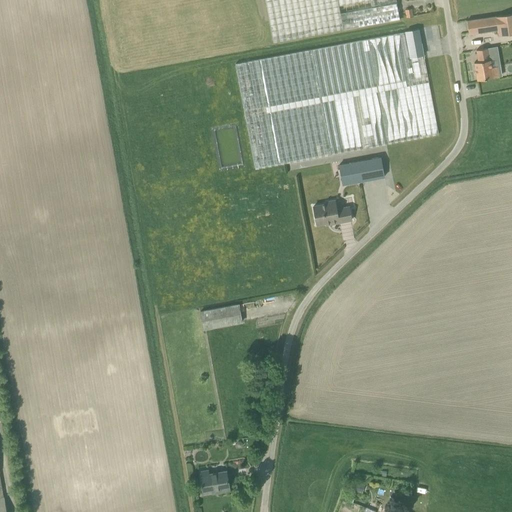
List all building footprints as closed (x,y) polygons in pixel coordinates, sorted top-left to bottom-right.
[(264,0),(273,43),(399,20),(395,0),(264,0)] [(406,18),(413,17),(412,9),(405,10),(406,18)] [(497,30),(498,36),(511,34),(511,14),(466,21),(468,34),(497,30)] [(438,134),(418,29),(235,64),(255,168),(438,134)] [(489,60),(487,48),(476,50),(478,62),(474,63),(477,80),(500,76),(498,66),(491,67),(490,60),(489,60)] [(380,157),(339,165),(342,185),(384,177),(380,157)] [(334,200),(325,202),(325,203),(312,205),(316,225),(325,223),(326,225),(351,220),(349,208),(336,210),(334,200)] [(238,305),(208,310),(208,309),(199,311),(203,330),(212,328),(241,322),(238,305)] [(46,450),(16,456),(26,511),(48,511),(57,510),(46,450)] [(208,469),(199,471),(202,492),(218,489),(218,492),(230,490),(226,471),(209,474),(208,469)] [(364,484),(353,482),(351,490),(362,493),(364,484)]
